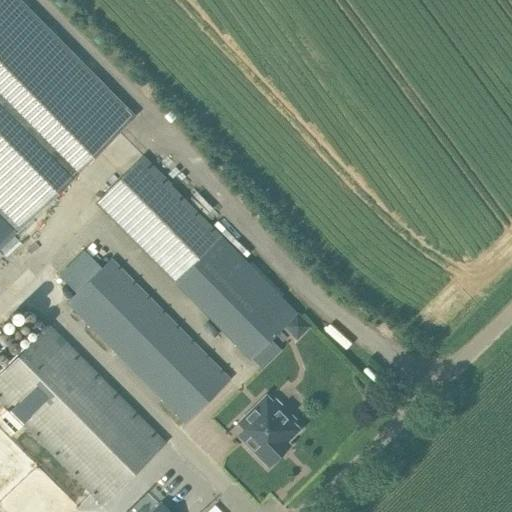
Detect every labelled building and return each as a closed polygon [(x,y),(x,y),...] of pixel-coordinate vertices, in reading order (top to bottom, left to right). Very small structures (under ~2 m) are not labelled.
[(0,0),(0,240),(129,111),(17,0),(0,0)] [(96,202),(251,358),(296,313),(142,157),(96,202)] [(66,303),(185,423),(229,379),(111,259),(66,303)] [(0,373),(0,400),(102,504),(163,444),(48,326),(0,373)] [(299,430),(265,395),(238,422),(244,429),(238,436),(267,466),(289,445),(286,442),(299,430)] [(169,511),(160,503),(151,511),(169,511)]
